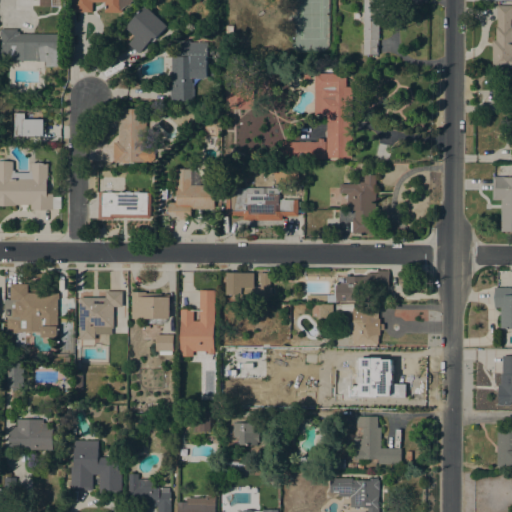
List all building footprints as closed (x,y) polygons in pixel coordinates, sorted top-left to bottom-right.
[(132,0),(131,1),(130,3),(128,5),(126,4),(121,9),(121,12),(104,12),(104,2),(92,2),(92,12),(72,11),(72,9),(68,9),(68,0),(132,0)] [(389,0),(389,9),(379,9),(379,39),(377,39),(378,54),(363,54),(363,0),(389,0)] [(167,26),(155,39),(153,37),(139,53),(128,43),(135,36),(125,27),(145,5),(167,26)] [(511,68),(492,68),(492,40),(496,40),(496,27),(497,27),(497,5),(511,5),(511,19),(511,27),(511,68)] [(233,25),(232,33),(225,32),(225,25),(233,25)] [(0,59),(0,47),(1,47),(1,36),(0,36),(0,28),(17,29),(16,31),(19,31),(19,33),(58,34),(58,50),(57,50),(57,66),(46,66),(46,65),(44,65),(44,61),(34,61),(34,60),(13,59),(0,59)] [(178,56),(178,40),(190,40),(190,42),(207,42),(207,48),(214,48),(214,55),(207,55),(207,56),(206,56),(206,60),(207,60),(207,78),(193,78),(193,101),(169,101),(169,88),(171,88),(171,56),(178,56)] [(310,78),(303,77),(303,70),(311,71),(310,78)] [(235,88),(235,84),(238,84),(238,73),(254,73),(253,108),(229,108),(229,88),(235,88)] [(353,86),(352,157),(326,157),(327,114),(314,114),(315,73),(346,74),(346,86),(353,86)] [(118,107),(146,108),(146,148),(151,148),(154,152),(154,157),(150,162),(130,161),(130,162),(113,161),(113,141),(118,141),(118,107)] [(43,135),(41,135),(41,136),(29,136),(29,135),(15,135),(15,113),(24,113),(24,118),(44,118),(43,135)] [(212,125),(215,128),(214,134),(212,136),(207,136),(204,133),(204,128),(206,125),(212,125)] [(279,158),(280,148),(286,148),(286,145),(282,145),(282,140),(318,141),(318,138),(323,138),(323,141),(325,141),(325,158),(317,158),(279,158)] [(0,161),(12,162),(12,170),(14,170),(14,172),(29,173),(29,170),(30,170),(31,163),(47,163),(46,193),(53,193),(52,197),(60,197),(60,208),(53,208),(53,209),(30,209),(30,204),(15,204),(15,205),(0,205),(0,161)] [(275,162),(299,163),(298,183),(275,183),(275,162)] [(214,185),(214,209),(191,208),(191,219),(168,219),(168,202),(176,202),(176,169),(191,169),(191,184),(214,185)] [(352,232),(352,218),(355,218),(355,210),(347,210),(347,192),(340,192),(340,183),(356,183),(356,181),(364,181),(364,174),(376,174),(375,233),(352,232)] [(511,231),(500,231),(501,199),(492,199),(492,176),(503,176),(503,177),(511,177),(511,231)] [(233,187),(233,182),(239,182),(239,187),(279,188),(279,199),(298,199),(298,215),(282,215),(282,219),(243,219),(243,215),(225,215),(226,187),(233,187)] [(98,192),(100,192),(101,185),(120,185),(120,192),(150,192),(150,217),(113,217),(113,219),(98,219),(98,192)] [(388,287),(364,286),(364,301),(335,300),(336,282),(345,283),(345,276),(366,276),(366,274),(379,274),(379,270),(389,270),(389,274),(388,287)] [(254,273),(254,286),(260,287),(260,283),(258,283),(259,273),(270,273),(270,287),(271,287),(271,300),(239,300),(240,295),(226,294),(227,273),(254,273)] [(4,299),(10,299),(10,284),(27,284),(27,292),(58,293),(58,299),(57,299),(57,337),(51,337),(51,338),(45,338),(45,337),(42,337),(42,331),(22,331),(22,333),(12,333),(12,329),(4,329),(4,299)] [(494,307),(494,287),(511,287),(511,327),(500,327),(500,307),(494,307)] [(214,353),(207,353),(207,351),(193,351),(193,356),(180,356),(180,309),(193,309),(193,321),(199,321),(199,290),(214,290),(214,353)] [(105,291),(122,291),(122,306),(113,306),(113,328),(111,328),(111,334),(94,334),(94,339),(79,339),(79,297),(105,297),(105,291)] [(146,291),(146,293),(161,293),(161,297),(170,297),(170,318),(165,318),(165,322),(163,322),(163,323),(154,323),(154,324),(142,324),(142,318),(131,318),(131,291),(146,291)] [(332,304),(332,318),(319,318),(319,304),(332,304)] [(363,318),(363,309),(378,309),(378,322),(374,322),(374,332),(378,332),(378,344),(354,344),(354,343),(352,343),(352,318),(363,318)] [(173,351),(155,351),(155,334),(173,334),(173,351)] [(511,402),(510,405),(498,405),(498,384),(500,384),(500,374),(502,374),(502,355),(511,355),(511,402)] [(21,386),(21,389),(12,389),(12,388),(8,388),(8,386),(5,386),(5,362),(23,362),(23,386),(21,386)] [(81,369),(72,369),(71,389),(81,389),(81,369)] [(193,432),(193,409),(211,410),(211,432),(193,432)] [(179,410),(187,410),(187,423),(179,423),(179,410)] [(401,448),(401,464),(378,464),(378,459),(354,459),(354,449),(353,449),(353,438),(362,438),(362,431),(360,431),(360,429),(362,429),(362,427),(356,427),(356,416),(377,416),(377,427),(380,427),(380,448),(401,448)] [(9,449),(9,426),(17,426),(17,419),(42,419),(42,423),(48,423),(48,428),(52,428),(52,449),(9,449)] [(254,445),(239,445),(239,438),(232,438),(232,422),(254,423),(254,445)] [(511,430),(511,467),(497,467),(497,430),(511,430)] [(99,475),(92,474),(92,490),(70,490),(70,466),(74,467),(74,440),(98,440),(98,457),(118,457),(118,469),(121,469),(121,493),(99,492),(99,475)] [(300,456),(315,456),(315,468),(300,468),(300,456)] [(334,469),(334,459),(344,459),(344,469),(334,469)] [(252,461),(252,469),(225,469),(225,461),(252,461)] [(170,511),(157,511),(158,506),(128,505),(128,474),(138,474),(138,480),(155,480),(154,487),(159,487),(159,492),(170,492),(170,511)] [(16,477),(16,490),(4,489),(4,477),(16,477)] [(362,511),(367,511),(367,507),(349,507),(349,496),(338,496),(338,492),(330,492),(330,478),(352,478),(352,479),(369,480),(369,478),(379,478),(379,511),(362,511)] [(204,498),(204,495),(215,495),(215,511),(177,511),(177,502),(186,502),(186,498),(204,498)]
